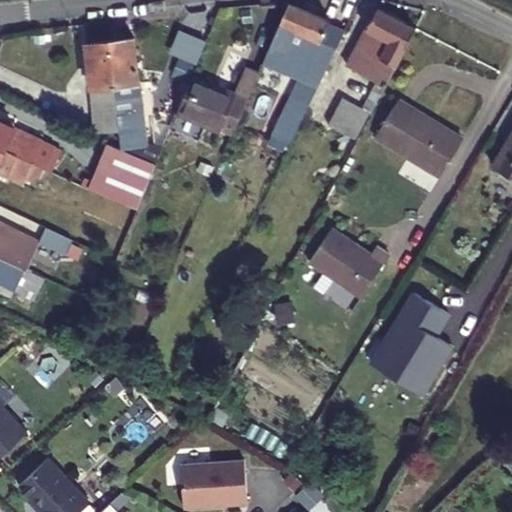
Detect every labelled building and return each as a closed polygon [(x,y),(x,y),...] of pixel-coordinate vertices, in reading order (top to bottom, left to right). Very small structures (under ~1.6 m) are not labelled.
[(291,0),(290,0),(264,61),(280,70),(301,33),(319,42),(331,22),(291,0)] [(386,88),(417,31),(377,10),(347,67),(386,88)] [(198,66),(209,40),(195,34),(183,60),(198,66)] [(137,38),(113,41),(121,129),(122,140),(145,139),(137,38)] [(121,129),(113,41),(89,44),(93,86),(100,86),(101,101),(94,102),(95,117),(101,117),(102,124),(107,124),(107,130),(121,129)] [(282,106),(303,118),(305,114),(329,64),(317,58),(309,73),(297,68),(293,76),(296,77),(282,106)] [(193,78),(176,117),(216,134),(219,128),(232,133),(246,101),(193,78)] [(331,128),(355,141),(369,114),(345,101),(331,128)] [(459,138),(399,103),(378,139),(438,174),(459,138)] [(0,122),(0,148),(46,169),(55,148),(14,129),(0,122)] [(511,177),(511,132),(492,166),(511,177)] [(156,163),(123,147),(111,142),(89,190),(135,211),(156,163)] [(41,180),(46,169),(0,148),(0,167),(9,172),(7,179),(22,187),(25,181),(32,185),(35,178),(41,180)] [(505,254),(511,242),(511,219),(484,203),(467,232),(505,254)] [(359,296),(384,260),(370,250),(368,253),(331,227),(308,260),(359,296)] [(0,257),(32,272),(37,263),(31,260),(33,254),(25,250),(27,245),(11,237),(9,242),(0,238),(0,257)] [(32,272),(0,257),(0,283),(38,300),(50,280),(32,272)] [(449,316),(413,295),(371,366),(422,397),(452,348),(436,338),(449,316)] [(0,403),(0,458),(27,432),(0,403)] [(48,459),(19,486),(31,498),(39,507),(37,509),(39,511),(79,511),(90,502),(48,459)] [(179,459),(167,461),(169,484),(181,482),(179,459)] [(181,465),(184,508),(248,503),(245,461),(181,465)] [(39,507),(31,498),(29,500),(37,509),(39,507)] [(119,511),(111,503),(100,511),(119,511)]
